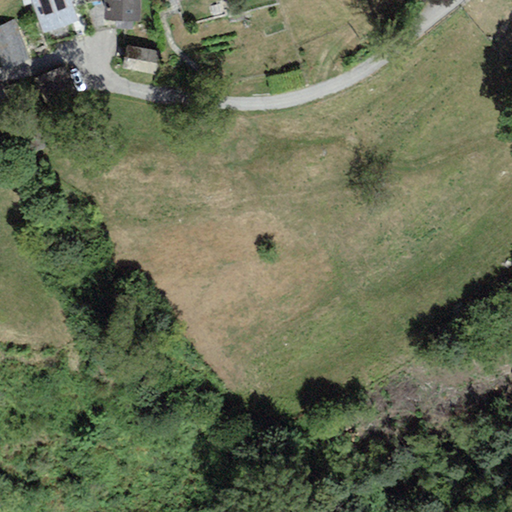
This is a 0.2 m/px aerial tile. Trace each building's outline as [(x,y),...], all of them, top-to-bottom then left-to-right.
[(31,0),(42,30),(76,18),(69,0),(31,0)] [(138,21),(138,0),(104,0),(104,19),(138,21)] [(28,56),(14,17),(0,21),(0,61),(2,66),(28,56)] [(151,73),(155,51),(126,45),(122,67),(151,73)] [(45,108),(18,119),(32,152),(64,140),(55,116),(81,105),(65,64),(32,77),(45,108)] [(0,115),(9,112),(0,88),(0,115)]
